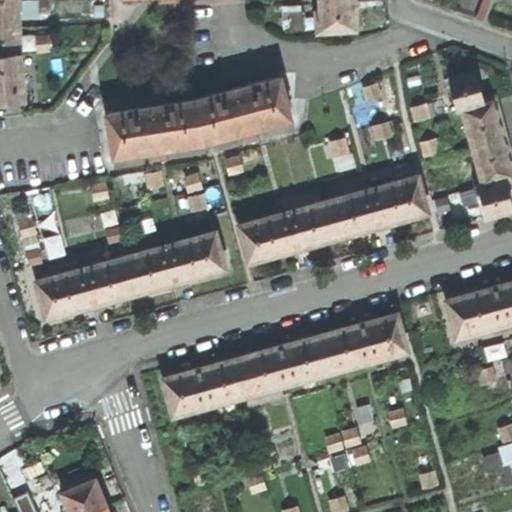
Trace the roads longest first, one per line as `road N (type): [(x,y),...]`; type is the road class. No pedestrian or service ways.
road 1 (residential): [(103,359),(511,244)]
road 2 (residential): [(230,0),(242,36),(254,44),(330,59),(382,50),(432,21)]
road 3 (residential): [(103,359),(159,511)]
road 4 (residential): [(36,402),(0,284)]
